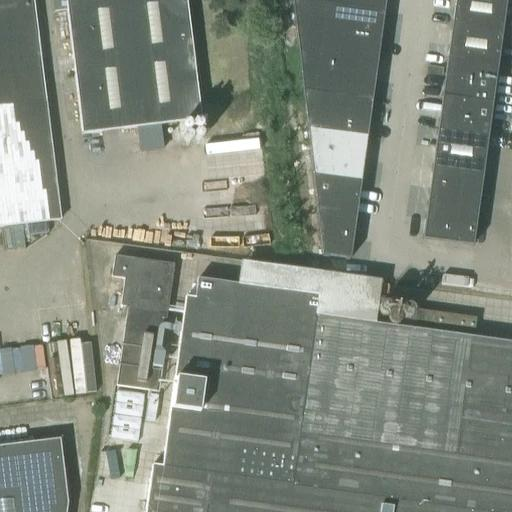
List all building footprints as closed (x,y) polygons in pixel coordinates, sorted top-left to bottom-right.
[(31,0),(0,0),(0,226),(59,220),(31,0)] [(64,0),(80,135),(138,128),(162,125),(200,120),(185,0),(64,0)] [(289,0),(296,50),(376,61),(383,0),(289,0)] [(505,0),(455,0),(452,26),(501,32),(505,0)] [(496,68),(501,32),(452,26),(447,61),(496,68)] [(370,101),(376,61),(296,50),(301,91),(370,101)] [(491,104),(496,68),(447,61),(442,97),(491,104)] [(365,140),(370,101),(301,91),(306,132),(365,140)] [(486,139),(491,104),(442,97),(437,133),(486,139)] [(360,180),(365,140),(306,132),(311,173),(360,180)] [(482,175),(486,139),(437,133),(432,168),(482,175)] [(477,211),(482,175),(432,168),(426,204),(477,211)] [(354,220),(360,180),(311,173),(316,214),(354,220)] [(472,247),(477,211),(426,204),(421,240),(472,247)] [(349,260),(354,220),(316,214),(321,257),(349,260)] [(112,306),(106,346),(121,348),(116,387),(154,392),(173,265),(114,257),(107,305),(112,306)] [(511,511),(511,343),(470,338),(473,318),(414,311),(411,330),(374,325),(380,281),(239,262),(236,285),(195,280),(193,299),(184,298),(160,467),(150,466),(143,511),(511,511)] [(150,441),(151,395),(125,394),(123,441),(150,441)] [(0,511),(64,511),(66,502),(58,439),(0,446),(0,511)] [(106,481),(128,482),(129,457),(107,456),(106,481)]
